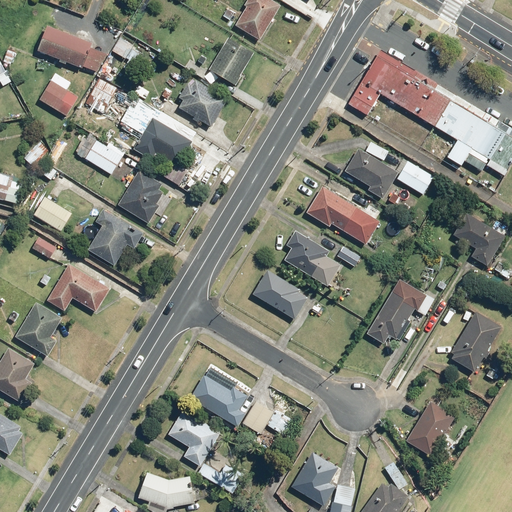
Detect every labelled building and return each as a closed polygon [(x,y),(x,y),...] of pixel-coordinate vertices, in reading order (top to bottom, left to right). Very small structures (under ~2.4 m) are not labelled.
[(235,28),(259,43),(280,8),(267,0),(248,0),(244,7),(246,9),(235,28)] [(47,28),(37,52),(82,70),(83,68),(97,74),(107,55),(90,49),(92,45),(47,28)] [(134,47),(120,38),(112,52),(126,61),(134,47)] [(228,40),(208,72),(220,80),(235,87),(254,55),(240,49),(228,40)] [(511,161),(511,137),(379,55),(347,106),(367,118),(380,97),(504,174),(511,161)] [(51,83),(39,102),(66,118),(77,98),(65,92),(70,84),(55,75),(50,82),(51,83)] [(178,110),(211,129),(227,100),(195,82),(191,87),(187,85),(179,100),(183,102),(178,110)] [(136,102),(118,92),(114,100),(132,110),(136,102)] [(192,143),(152,120),(133,152),(150,162),(155,155),(177,168),(192,143)] [(87,136),(76,155),(113,177),(124,157),(87,136)] [(25,160),(28,163),(20,172),(33,182),(44,169),(38,164),(49,150),(40,142),(25,160)] [(397,174),(358,150),(344,172),(369,188),(367,191),(381,200),(397,174)] [(407,162),(396,180),(422,195),(432,177),(407,162)] [(72,180),(56,170),(49,181),(66,191),(82,201),(89,190),(72,180)] [(138,172),(117,206),(148,225),(158,208),(155,206),(162,195),(158,192),(161,186),(138,172)] [(15,179),(0,175),(0,201),(15,205),(18,191),(12,190),(15,179)] [(53,186),(45,180),(39,190),(47,196),(53,186)] [(379,223),(321,188),(306,214),(329,228),(331,225),(365,245),(379,223)] [(48,199),(45,197),(33,217),(62,233),(73,213),(54,203),(58,197),(51,193),(48,199)] [(430,214),(419,207),(410,221),(421,229),(430,214)] [(143,235),(103,212),(96,224),(101,227),(87,251),(114,267),(127,246),(134,250),(143,235)] [(504,237),(466,214),(452,236),(475,249),(470,257),(486,267),(504,237)] [(329,252),(294,233),(286,246),(290,249),(283,261),(327,287),(339,266),(325,258),(329,252)] [(56,249),(37,237),(30,249),(50,260),(56,249)] [(343,247),(337,257),(354,267),(359,258),(343,247)] [(68,265),(46,301),(64,312),(71,299),(95,313),(109,289),(68,265)] [(266,271),(252,295),(294,320),(306,299),(297,293),(299,291),(266,271)] [(399,280),(366,334),(383,344),(388,336),(395,340),(395,339),(398,341),(409,322),(407,321),(414,310),(417,311),(417,312),(424,317),(434,300),(425,295),(425,296),(399,280)] [(34,303),(14,339),(47,357),(56,341),(50,338),(61,319),(34,303)] [(486,351),(500,328),(474,313),(451,353),(454,355),(451,360),(474,373),(483,358),(485,359),(489,353),(486,351)] [(7,349),(0,361),(0,391),(20,403),(31,383),(25,379),(34,364),(7,349)] [(189,399),(236,428),(244,414),(239,410),(247,397),(232,388),(229,392),(204,376),(189,399)] [(301,408),(288,400),(284,407),(296,415),(301,408)] [(255,403),(242,425),(278,445),(291,423),(255,403)] [(430,457),(454,418),(429,403),(406,442),(430,457)] [(183,457),(199,467),(219,434),(182,411),(167,436),(188,448),(183,457)] [(0,415),(0,450),(9,456),(22,434),(18,431),(20,428),(0,415)] [(337,469),(312,453),(291,487),(323,507),(335,488),(328,484),(337,469)] [(392,462),(383,468),(398,490),(408,484),(392,462)] [(203,464),(197,474),(232,495),(244,475),(225,464),(219,474),(203,464)] [(168,481),(146,473),(138,498),(148,503),(146,509),(151,511),(165,511),(166,510),(172,509),(172,508),(193,504),(193,502),(196,501),(194,492),(191,492),(190,477),(168,481)] [(360,511),(398,511),(408,498),(389,485),(387,488),(381,484),(360,511)] [(332,502),(329,511),(349,511),(351,506),(332,502)]
